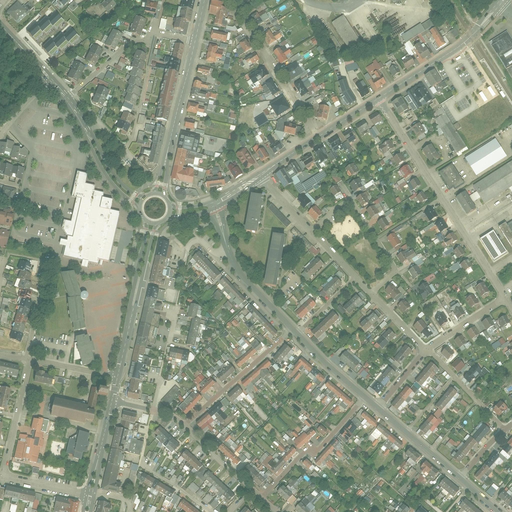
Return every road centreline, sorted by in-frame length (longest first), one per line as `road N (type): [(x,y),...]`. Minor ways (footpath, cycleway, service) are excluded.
road 1 (residential): [(380,97),(504,297)]
road 2 (residential): [(310,231),(350,199),(398,266),(371,292)]
road 3 (residential): [(231,0),(317,136)]
road 4 (tertiary): [(117,375),(152,222)]
road 5 (tertiary): [(159,193),(194,42)]
road 6 (tertiary): [(380,97),(464,42),(500,4)]
road 7 (residential): [(194,42),(155,34),(131,43),(66,99)]
road 8 (residential): [(218,204),(234,265),(289,327)]
road 9 (residential): [(183,425),(289,327)]
road 10 (residential): [(363,398),(260,498)]
